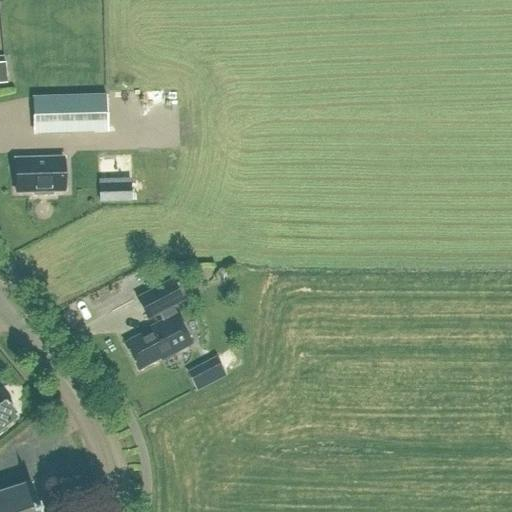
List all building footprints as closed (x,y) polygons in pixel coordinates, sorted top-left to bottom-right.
[(106,96),(32,98),(34,134),(107,132),(106,96)] [(62,158),(14,160),(15,193),(33,192),(33,196),(52,196),(52,192),(63,191),(62,158)] [(191,344),(175,313),(173,308),(183,302),(171,279),(135,298),(147,321),(158,316),(160,321),(145,329),(146,331),(123,343),(137,370),(159,359),(160,361),(191,344)] [(215,357),(185,372),(196,392),(226,376),(215,357)] [(0,429),(16,418),(4,402),(0,404),(0,429)] [(39,511),(30,481),(0,490),(0,511),(39,511)]
